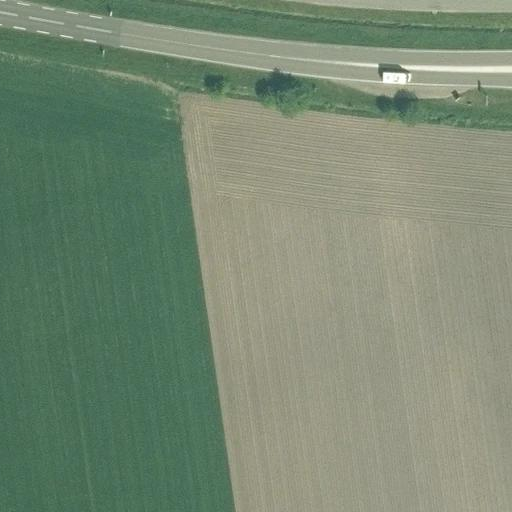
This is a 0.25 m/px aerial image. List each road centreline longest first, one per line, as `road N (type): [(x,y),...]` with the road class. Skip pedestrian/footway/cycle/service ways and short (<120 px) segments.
road 1 (primary): [(399,67),(198,46),(0,11)]
road 2 (unclassified): [(351,0),(511,4)]
